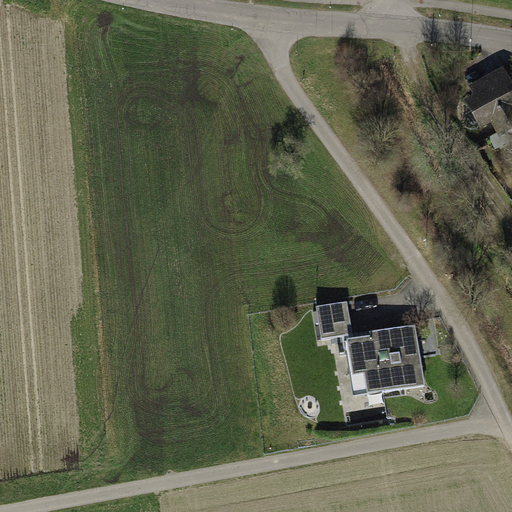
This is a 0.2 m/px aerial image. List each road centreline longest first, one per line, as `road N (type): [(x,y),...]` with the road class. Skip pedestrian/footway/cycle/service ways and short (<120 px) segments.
road 1 (track): [(506,419),(0,510)]
road 2 (unclassified): [(511,39),(155,0)]
road 3 (track): [(392,0),(432,105),(511,222)]
